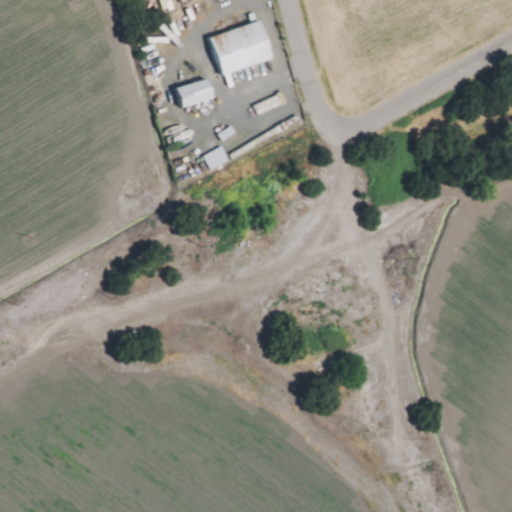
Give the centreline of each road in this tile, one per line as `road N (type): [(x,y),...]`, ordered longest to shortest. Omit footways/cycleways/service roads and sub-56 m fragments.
road 1 (track): [(357,183),(289,268),(0,388)]
road 2 (track): [(339,129),(464,511)]
road 3 (residential): [(511,43),(362,128),(339,129)]
road 4 (track): [(142,208),(0,290)]
road 5 (track): [(377,246),(511,187)]
road 6 (residential): [(290,0),(319,109),(339,129)]
